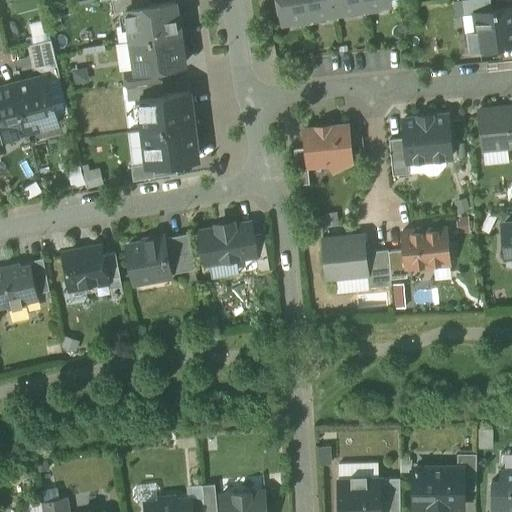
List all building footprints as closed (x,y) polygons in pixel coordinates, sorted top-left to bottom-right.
[(111,0),(114,12),(126,10),(125,9),(149,5),(147,0),(111,0)] [(278,0),(282,22),(309,17),(306,0),(278,0)] [(306,0),(309,17),(337,12),(334,0),(306,0)] [(334,0),(337,12),(364,7),(362,0),(334,0)] [(461,0),(464,15),(474,13),(492,10),(490,0),(461,0)] [(175,2),(149,5),(125,9),(126,10),(130,41),(180,34),(175,2)] [(474,13),(477,34),(467,35),(469,51),(479,49),(511,44),(511,7),(492,10),(474,13)] [(29,22),(32,37),(44,34),(41,20),(29,22)] [(135,70),(136,71),(159,67),(184,63),(180,34),(130,41),(119,43),(124,71),(135,70)] [(47,76),(47,78),(59,75),(54,53),(51,40),(27,45),(32,67),(46,75),(46,76),(47,76)] [(124,71),(126,87),(162,82),(159,67),(136,71),(135,70),(124,71)] [(14,85),(27,132),(59,123),(47,78),(47,76),(46,76),(14,85)] [(162,82),(126,87),(128,101),(139,99),(139,98),(163,95),(162,82)] [(0,138),(27,132),(14,85),(0,88),(0,138)] [(189,92),(163,95),(139,98),(139,99),(143,130),(193,124),(189,92)] [(511,106),(479,110),(483,149),(511,145),(511,106)] [(405,138),(407,162),(408,162),(451,157),(447,115),(432,116),(432,115),(417,116),(418,118),(403,119),(405,138)] [(147,164),(148,165),(167,163),(176,161),(197,159),(193,124),(143,130),(147,164)] [(328,163),(333,171),(351,160),(348,125),(330,127),(330,125),(315,127),(315,129),(304,130),(306,148),(307,165),(328,163)] [(389,140),(393,175),(410,173),(408,162),(407,162),(405,138),(389,140)] [(294,149),(297,185),(309,184),(307,165),(306,148),(294,149)] [(177,174),(176,161),(167,163),(169,175),(177,174)] [(131,166),(133,181),(169,175),(167,163),(148,165),(147,164),(131,166)] [(200,231),(206,263),(255,255),(252,236),(250,223),(233,226),(232,222),(216,225),(217,229),(200,231)] [(505,257),(511,256),(511,223),(502,225),(505,257)] [(421,266),(425,269),(435,268),(438,264),(450,263),(449,258),(452,254),(451,246),(448,243),(446,227),(402,232),(403,249),(405,268),(406,268),(421,266)] [(164,238),(170,274),(194,269),(188,233),(164,238)] [(255,255),(258,271),(269,269),(264,234),(252,236),(255,255)] [(323,240),(327,278),(367,273),(365,252),(363,235),(323,240)] [(126,246),(133,281),(171,274),(170,274),(164,238),(163,236),(142,240),(143,243),(126,246)] [(82,285),(84,288),(93,286),(94,283),(108,280),(104,255),(102,246),(62,254),(68,284),(80,282),(81,285),(82,285)] [(367,273),(369,287),(391,285),(391,279),(388,251),(388,249),(365,252),(367,273)] [(388,251),(391,279),(407,277),(406,268),(405,268),(403,249),(388,251)] [(108,280),(110,289),(122,286),(115,253),(104,255),(108,280)] [(31,263),(37,293),(49,290),(43,261),(31,263)] [(0,270),(0,307),(7,306),(8,309),(27,304),(26,301),(39,299),(37,293),(31,263),(20,266),(20,263),(0,267),(1,270),(0,270)] [(395,306),(404,305),(403,282),(394,283),(395,306)] [(462,490),(476,490),(476,454),(457,454),(457,468),(462,468),(462,490)] [(428,511),(447,511),(448,508),(462,508),(462,490),(462,468),(457,468),(414,468),(414,508),(429,508),(428,511)] [(491,480),(491,507),(507,507),(507,511),(511,511),(511,469),(499,470),(499,481),(491,480)] [(350,479),(338,480),(338,511),(380,511),(379,478),(366,479),(366,475),(350,475),(350,479)] [(400,511),(400,478),(379,478),(380,511),(400,511)] [(202,485),(204,511),(217,511),(215,484),(202,485)] [(39,490),(41,502),(60,499),(57,487),(39,490)] [(264,511),(265,511),(267,511),(265,492),(251,493),(250,491),(234,492),(234,495),(219,496),(220,511),(264,511)] [(191,511),(190,498),(176,500),(176,496),(157,498),(157,502),(145,503),(146,511),(191,511)] [(41,502),(42,511),(68,511),(66,497),(60,499),(41,502)] [(190,498),(191,511),(204,511),(203,497),(190,498)] [(28,511),(42,511),(41,502),(27,503),(28,511)]
